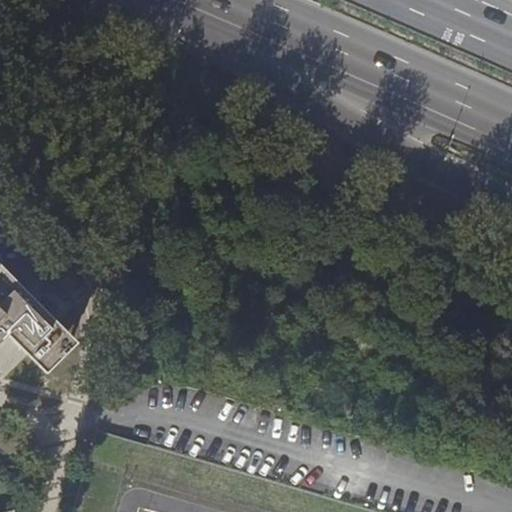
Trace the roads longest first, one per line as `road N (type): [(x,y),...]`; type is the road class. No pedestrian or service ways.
road 1 (trunk): [(172,0),(511,214)]
road 2 (trunk): [(219,0),(511,127)]
